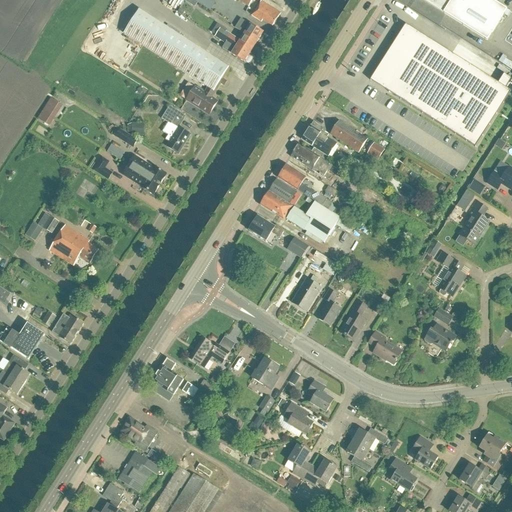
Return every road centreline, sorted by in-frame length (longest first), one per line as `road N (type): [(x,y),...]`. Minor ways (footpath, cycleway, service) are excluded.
road 1 (unclassified): [(0,477),(300,0)]
road 2 (primary): [(190,278),(369,0)]
road 3 (primary): [(43,511),(190,278)]
road 4 (unclassified): [(358,381),(190,278)]
road 5 (residential): [(482,389),(485,283),(511,267)]
road 6 (unclassified): [(482,389),(416,397),(358,381)]
road 7 (residential): [(436,502),(481,415),(482,389)]
